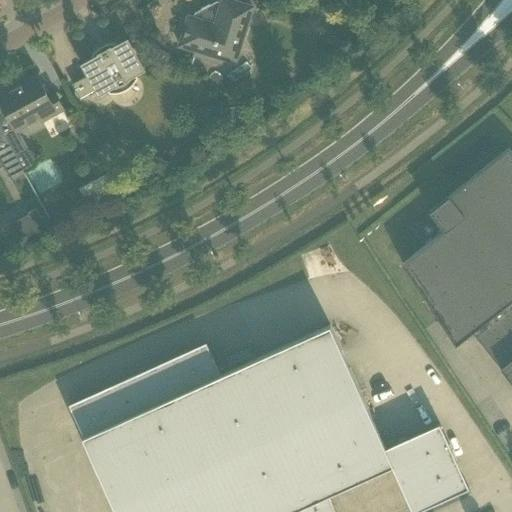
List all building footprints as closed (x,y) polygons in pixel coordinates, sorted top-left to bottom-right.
[(235,63),(253,7),(229,0),(222,0),(222,3),(217,1),(210,5),(209,4),(201,8),(202,9),(195,13),(193,18),(188,16),(180,46),(195,51),(194,55),(222,63),(223,59),(235,63)] [(327,32),(328,27),(331,28),(335,16),(319,11),(319,12),(316,12),(310,15),(308,21),(314,33),(321,35),(327,32)] [(90,75),(72,84),(80,98),(97,89),(99,92),(112,94),(116,94),(121,93),(125,92),(128,90),(131,87),(134,84),(138,78),(135,73),(142,69),(127,42),(116,48),(114,45),(116,45),(116,44),(113,44),(111,44),(108,44),(105,45),(103,46),(101,47),(98,49),(96,51),(95,53),(93,55),(92,57),(93,57),(93,56),(95,60),(85,66),(90,75)] [(4,134),(9,145),(10,145),(15,155),(28,149),(18,130),(39,118),(42,122),(64,110),(53,90),(47,94),(37,75),(10,90),(8,87),(0,91),(0,101),(14,128),(4,134)] [(215,108),(216,125),(236,123),(235,106),(215,108)] [(10,145),(9,145),(0,150),(0,158),(4,166),(11,180),(24,172),(15,155),(10,145)] [(445,230),(418,251),(403,264),(456,345),(472,332),(511,382),(511,152),(509,149),(449,196),(449,197),(430,212),(445,230)] [(32,224),(42,218),(37,210),(37,209),(28,213),(29,214),(27,215),(32,224)] [(416,511),(469,488),(440,424),(386,448),(330,325),(221,375),(207,343),(69,405),(117,511),(291,511),(301,508),(302,511),(416,511)]
